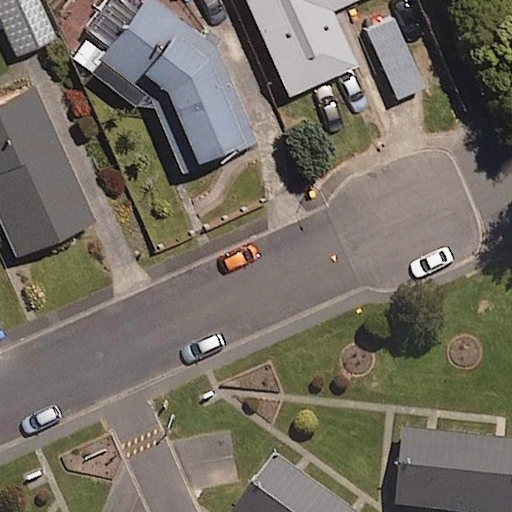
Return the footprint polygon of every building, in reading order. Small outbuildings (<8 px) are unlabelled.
[(49,31),(34,0),(0,0),(0,33),(8,50),(49,31)] [(140,0),(132,12),(116,0),(112,0),(79,45),(97,59),(85,74),(134,111),(143,99),(158,110),(184,170),(252,140),(209,43),(152,0),(140,0)] [(352,0),(240,0),(286,97),(351,66),(326,13),(352,0)] [(420,87),(389,17),(362,29),(393,99),(420,87)] [(85,215),(23,81),(0,91),(0,227),(10,250),(85,215)] [(511,511),(511,435),(399,425),(392,501),(511,511)] [(354,511),(267,450),(224,510),(226,511),(354,511)]
